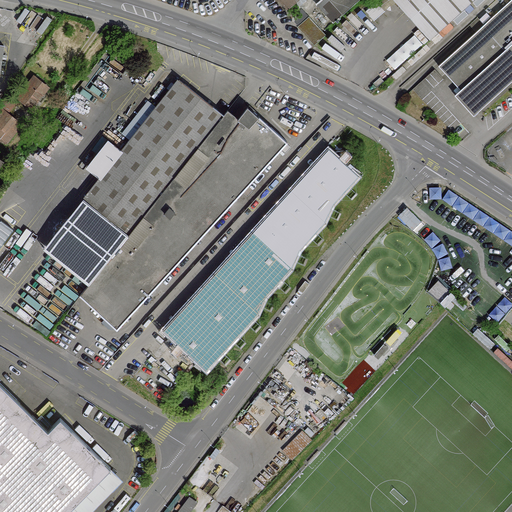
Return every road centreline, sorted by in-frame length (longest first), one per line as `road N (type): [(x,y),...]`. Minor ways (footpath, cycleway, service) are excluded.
road 1 (unclassified): [(437,152),(340,256),(193,450)]
road 2 (primary): [(437,152),(269,64),(88,0)]
road 3 (unclassified): [(0,328),(193,450)]
